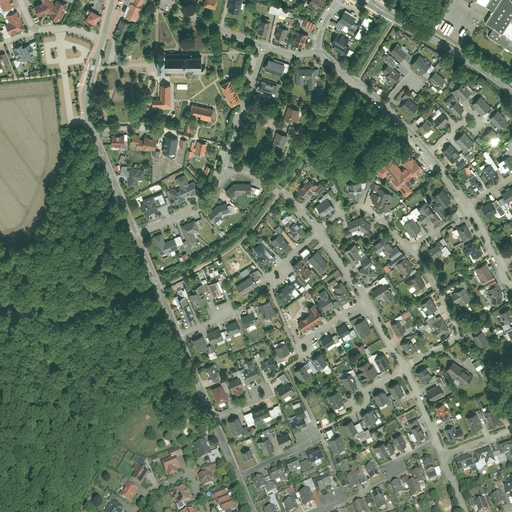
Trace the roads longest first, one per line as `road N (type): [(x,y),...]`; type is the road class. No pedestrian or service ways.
road 1 (secondary): [(365,0),(511,92)]
road 2 (residential): [(410,251),(455,326),(452,339),(403,368)]
road 3 (unclassified): [(41,264),(97,144)]
road 4 (residential): [(263,47),(225,165)]
road 5 (residential): [(317,229),(364,205),(410,251)]
